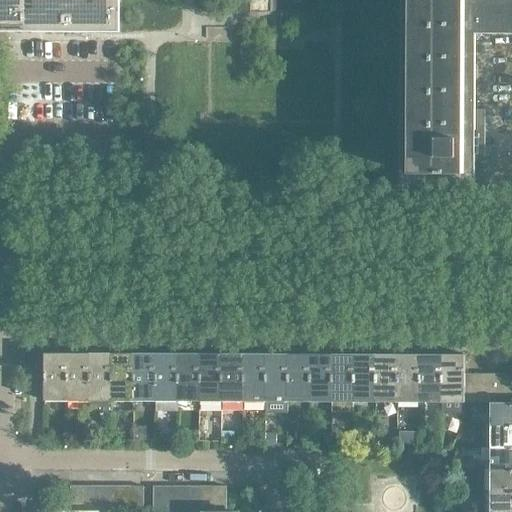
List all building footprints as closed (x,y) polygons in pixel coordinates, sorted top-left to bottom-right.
[(120,6),(120,0),(0,0),(0,32),(0,33),(120,32),(120,6)] [(511,34),(511,0),(402,0),(401,169),(401,183),(475,184),(476,34),(511,34)] [(68,401),(68,353),(45,353),(45,401),(68,401)] [(90,401),(90,353),(68,353),(68,401),(90,401)] [(112,401),(112,396),(113,353),(90,353),(90,401),(112,401)] [(134,396),(135,353),(113,353),(112,396),(134,396)] [(156,401),(156,397),(157,353),(135,353),(134,396),(134,401),(156,401)] [(178,397),(178,353),(157,353),(156,397),(178,397)] [(200,401),(200,397),(200,353),(178,353),(178,397),(178,401),(200,401)] [(222,397),(223,353),(200,353),(200,397),(222,397)] [(244,401),(245,354),(223,353),(222,397),(222,401),(244,401)] [(266,402),(267,354),(245,354),(244,401),(266,402)] [(288,402),(288,354),(267,354),(266,402),(288,402)] [(310,397),(310,354),(288,354),(288,402),(310,402),(310,397)] [(332,397),(333,354),(310,354),(310,397),(332,397)] [(354,397),(355,354),(333,354),(332,397),(354,397)] [(376,402),(377,354),(355,354),(354,397),(354,402),(376,402)] [(398,402),(398,398),(398,354),(377,354),(376,402),(398,402)] [(420,398),(420,354),(398,354),(398,398),(420,398)] [(442,398),(442,359),(443,354),(420,354),(420,398),(442,398)] [(465,402),(465,375),(465,354),(443,354),(442,359),(442,398),(442,402),(465,402)] [(511,402),(511,374),(489,375),(489,403),(491,403),(511,402)] [(477,403),(477,375),(465,375),(465,402),(465,403),(477,403)] [(489,403),(489,375),(477,375),(477,403),(489,403)] [(511,425),(511,402),(491,403),(491,425),(511,425)] [(511,447),(511,425),(491,425),(491,447),(496,447),(511,447)] [(511,469),(511,447),(496,447),(496,469),(511,469)] [(511,491),(511,469),(496,469),(495,491),(511,491)] [(83,511),(83,486),(71,486),(70,511),(83,511)] [(95,511),(95,486),(83,486),(83,511),(95,511)] [(107,511),(107,486),(95,486),(95,511),(107,511)] [(119,511),(119,486),(107,486),(107,511),(119,511)] [(131,511),(131,486),(119,486),(119,511),(131,511)] [(143,511),(144,486),(131,486),(131,511),(143,511)] [(166,511),(166,486),(154,486),(153,511),(166,511)] [(178,511),(178,486),(166,486),(166,511),(178,511)] [(190,511),(190,486),(178,486),(178,511),(190,511)] [(202,511),(202,486),(190,486),(190,511),(202,511)] [(214,511),(214,486),(202,486),(202,511),(214,511)] [(226,511),(227,486),(214,486),(214,511),(226,511)] [(511,511),(511,491),(495,491),(495,511),(511,511)]
